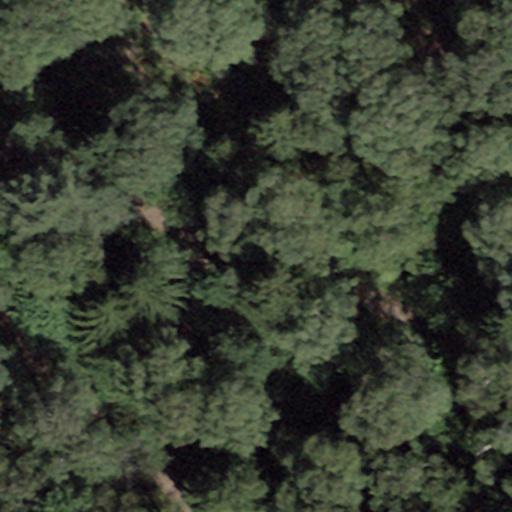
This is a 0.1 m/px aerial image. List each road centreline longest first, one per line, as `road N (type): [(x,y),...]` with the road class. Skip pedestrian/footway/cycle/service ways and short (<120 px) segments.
road 1 (track): [(0,146),(134,192),(436,329),(511,395)]
road 2 (track): [(196,511),(0,319)]
